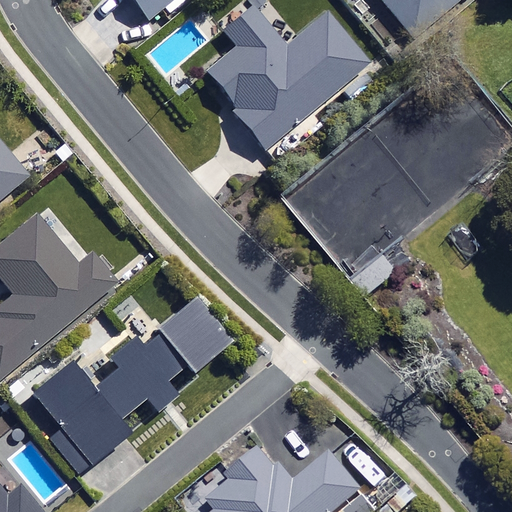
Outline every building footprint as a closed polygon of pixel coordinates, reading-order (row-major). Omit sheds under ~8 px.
[(124,0),(143,23),(171,0),(124,0)] [(372,0),(406,40),(453,0),(372,0)] [(280,50),(246,10),(217,34),(231,51),(201,76),(231,113),(228,115),(260,153),(365,65),(323,14),(280,50)] [(0,195),(25,175),(0,145),(0,195)] [(76,266),(34,217),(0,245),(0,280),(11,294),(0,303),(0,376),(112,283),(89,255),(76,266)] [(142,397),(154,412),(174,394),(164,382),(183,365),(190,374),(229,340),(192,297),(137,344),(130,336),(105,357),(112,366),(88,387),(67,362),(30,394),(61,430),(43,445),(72,479),(126,432),(116,420),(142,397)] [(332,449),(294,480),(262,442),(226,471),(232,479),(208,499),(217,510),(215,511),(334,511),(364,488),(332,449)] [(0,511),(43,511),(21,482),(3,495),(0,491),(0,511)]
